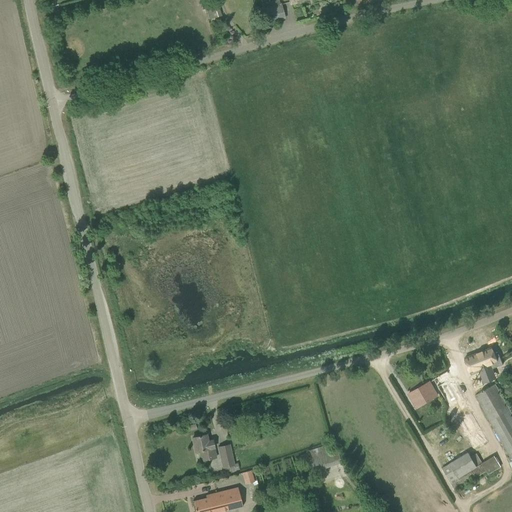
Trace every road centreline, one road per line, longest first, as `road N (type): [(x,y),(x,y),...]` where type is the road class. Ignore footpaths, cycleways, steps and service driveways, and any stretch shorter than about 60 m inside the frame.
road 1 (unclassified): [(511,311),(380,357),(128,418)]
road 2 (unclassified): [(55,103),(416,0)]
road 3 (unclassified): [(128,418),(55,103)]
road 4 (track): [(463,511),(380,357)]
